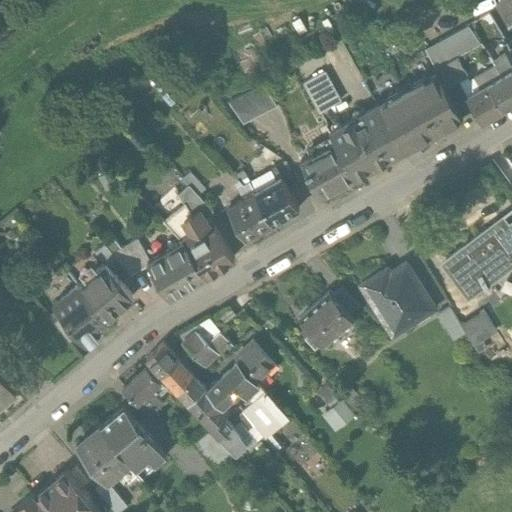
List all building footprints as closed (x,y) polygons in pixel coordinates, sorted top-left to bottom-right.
[(502,110),(511,103),(511,70),(487,85),(502,110)] [(339,101),(323,72),(303,83),(319,112),(339,101)] [(389,98),(376,105),(402,151),(463,117),(446,87),(438,72),(424,80),(425,82),(416,87),(414,83),(397,91),(400,96),(391,101),(389,98)] [(276,105),(262,85),(228,102),(243,123),(276,105)] [(483,121),(502,110),(487,85),(468,96),(483,121)] [(355,177),(402,151),(376,105),(329,131),(336,142),(355,177)] [(320,197),(355,177),(336,142),(301,162),(320,197)] [(282,179),(255,193),(272,223),(299,208),(282,179)] [(200,209),(206,218),(213,211),(189,184),(178,194),(184,204),(192,214),(200,209)] [(272,223),(255,193),(230,208),(246,237),(272,223)] [(163,220),(182,240),(183,240),(184,240),(189,246),(206,274),(206,275),(235,258),(214,226),(211,228),(206,218),(200,209),(192,214),(184,204),(163,220)] [(511,219),(501,228),(496,221),(483,231),(445,260),(470,293),(489,279),(484,273),(511,251),(511,219)] [(150,263),(148,260),(149,259),(138,241),(123,250),(115,239),(106,245),(122,264),(130,275),(150,263)] [(183,240),(182,240),(149,259),(148,260),(150,263),(169,295),(206,274),(189,246),(184,240),(183,240)] [(112,271),(122,264),(106,245),(105,243),(94,251),(104,264),(106,263),(112,271)] [(435,308),(406,262),(382,277),(379,272),(361,284),(383,319),(393,313),(402,328),(435,308)] [(112,271),(106,263),(104,264),(79,285),(105,317),(132,295),(112,271)] [(105,317),(79,285),(78,283),(53,303),(58,309),(78,334),(83,340),(85,339),(87,342),(100,332),(98,329),(108,320),(105,317)] [(334,295),(349,311),(359,302),(343,286),(334,295)] [(334,295),(330,291),(300,318),(324,344),(354,317),(349,311),(334,295)] [(460,323),(449,306),(437,314),(453,339),(465,331),(460,323)] [(48,317),(68,342),(78,334),(58,309),(48,317)] [(483,309),(460,323),(465,331),(478,351),(487,346),(482,338),(496,329),(483,309)] [(198,355),(210,341),(198,329),(184,342),(198,355)] [(225,346),(228,349),(232,345),(219,331),(210,341),(198,355),(206,364),(225,346)] [(238,360),(247,370),(266,353),(254,340),(235,357),(238,360)] [(162,374),(178,359),(163,343),(147,358),(162,374)] [(177,391),(194,376),(178,359),(162,374),(177,391)] [(207,390),(223,406),(240,390),(243,393),(248,388),(256,380),(247,370),(238,360),(207,390)] [(147,393),(160,383),(147,367),(123,387),(136,403),(147,393)] [(0,406),(16,393),(0,373),(0,406)] [(188,402),(204,387),(194,376),(177,391),(188,402)] [(289,415),(256,380),(248,388),(257,397),(280,424),(289,415)] [(223,406),(207,390),(204,387),(188,402),(207,422),(223,406)] [(154,401),(147,393),(136,403),(148,416),(162,404),(157,398),(154,401)] [(266,438),(280,424),(257,397),(242,410),(243,411),(254,425),(263,435),(266,438)] [(345,398),(325,410),(335,426),(355,414),(345,398)] [(124,405),(100,425),(130,462),(142,476),(167,456),(124,405)] [(207,422),(215,430),(214,431),(232,450),(244,439),(234,427),(222,415),(227,410),(223,406),(207,422)] [(248,431),(254,425),(243,411),(235,417),(248,431)] [(130,462),(100,425),(75,446),(105,481),(106,482),(107,481),(130,462)] [(252,445),(263,435),(254,425),(248,431),(252,445)] [(235,454),(210,428),(193,444),(217,471),(235,454)] [(35,496),(48,511),(99,511),(65,471),(35,496)] [(107,481),(106,482),(105,481),(96,489),(115,511),(118,511),(127,505),(107,481)] [(48,511),(35,496),(32,493),(18,505),(21,508),(15,511),(48,511)]
